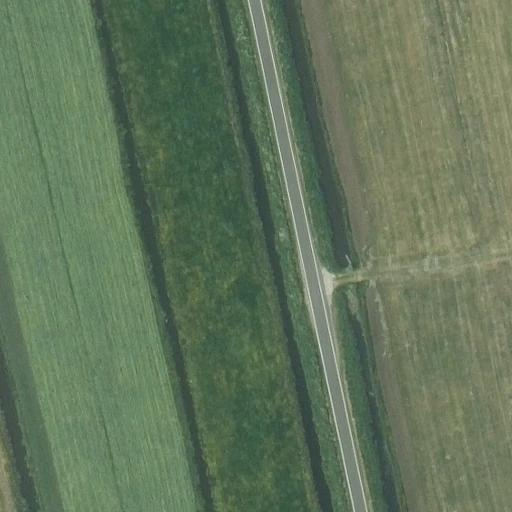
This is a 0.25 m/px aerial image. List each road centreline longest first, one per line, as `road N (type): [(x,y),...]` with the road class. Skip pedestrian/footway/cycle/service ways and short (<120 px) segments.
road 1 (unclassified): [(361,511),(255,0)]
road 2 (track): [(511,247),(315,287)]
